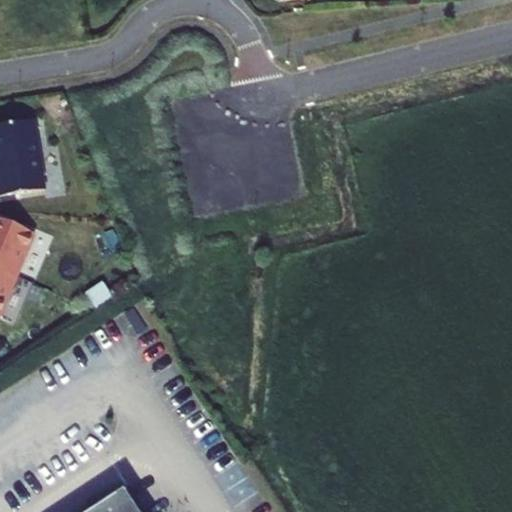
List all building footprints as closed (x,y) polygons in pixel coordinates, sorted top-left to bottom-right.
[(321,0),(278,0),(281,12),(322,5),(321,0)] [(38,132),(0,137),(0,208),(49,201),(38,132)] [(0,276),(18,284),(35,242),(0,228),(0,276)] [(18,284),(0,276),(0,325),(1,326),(18,284)] [(145,511),(127,484),(84,511),(145,511)]
